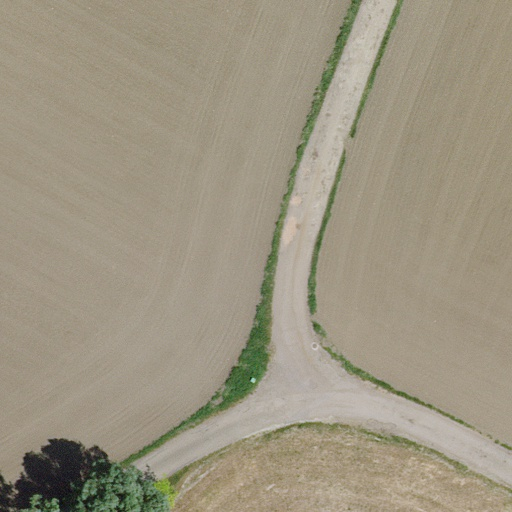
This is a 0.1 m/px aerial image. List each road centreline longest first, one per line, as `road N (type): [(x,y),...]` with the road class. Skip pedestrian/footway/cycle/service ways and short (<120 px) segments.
road 1 (track): [(511,469),(393,413),(308,404),(233,424),(87,511)]
road 2 (track): [(308,404),(296,352),(294,271),(382,0)]
